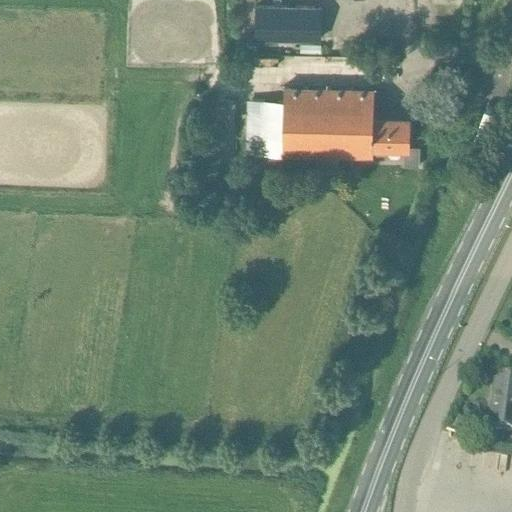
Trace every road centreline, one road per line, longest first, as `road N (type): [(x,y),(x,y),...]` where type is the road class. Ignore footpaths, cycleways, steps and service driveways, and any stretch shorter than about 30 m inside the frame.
road 1 (secondary): [(363,511),(511,171)]
road 2 (unclassified): [(402,511),(416,452),(511,252)]
